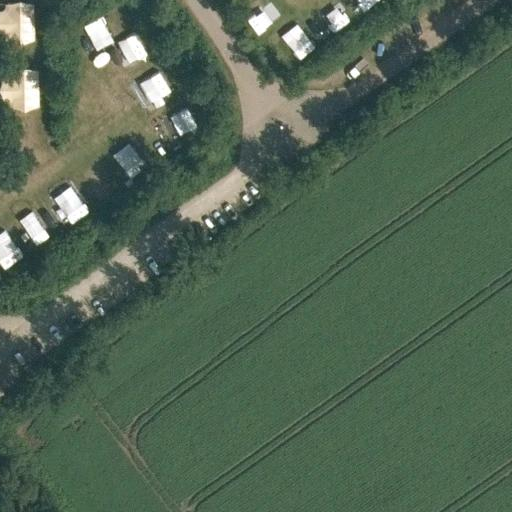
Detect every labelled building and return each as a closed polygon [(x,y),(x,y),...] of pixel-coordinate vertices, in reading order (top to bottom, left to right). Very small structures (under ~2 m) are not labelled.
[(102,44),(122,35),(113,15),(93,25),(102,44)] [(311,31),(287,43),(296,62),(320,50),(311,31)] [(142,69),(159,59),(150,44),(133,54),(142,69)] [(158,111),(183,95),(171,78),(147,95),(158,111)] [(189,103),(169,113),(178,131),(198,121),(189,103)] [(164,132),(174,129),(169,112),(159,115),(164,132)] [(124,149),(139,174),(157,163),(142,139),(124,149)] [(100,198),(118,191),(108,164),(90,171),(100,198)] [(85,215),(76,197),(71,199),(65,187),(49,196),(64,225),(85,215)] [(43,204),(24,213),(37,241),(56,232),(43,204)] [(0,239),(0,258),(5,268),(27,256),(14,232),(0,239)]
